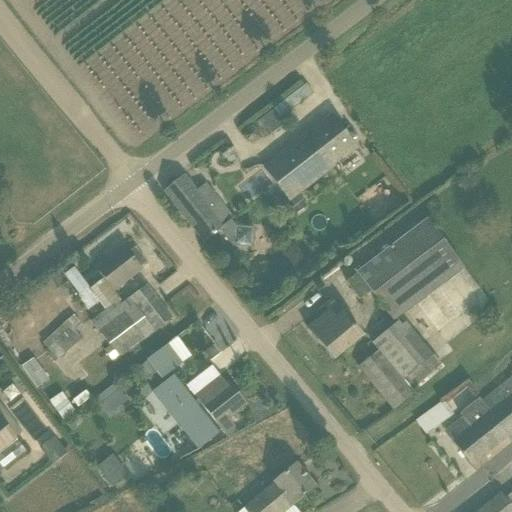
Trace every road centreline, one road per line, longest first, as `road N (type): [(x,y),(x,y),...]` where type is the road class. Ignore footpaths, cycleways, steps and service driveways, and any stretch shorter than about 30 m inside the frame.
road 1 (unclassified): [(397,511),(132,192)]
road 2 (unclassified): [(132,192),(375,0)]
road 3 (track): [(132,192),(0,23)]
road 4 (unclassified): [(0,294),(132,192)]
